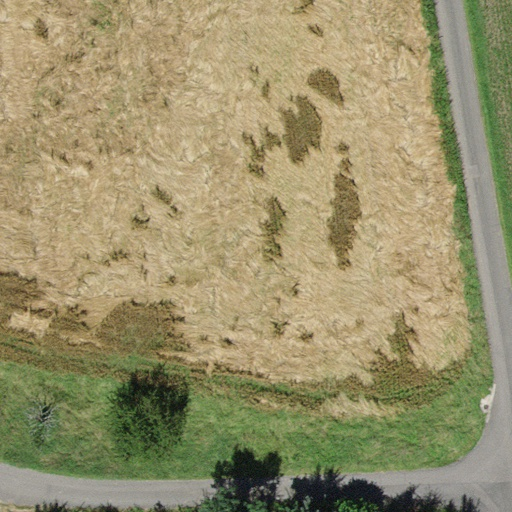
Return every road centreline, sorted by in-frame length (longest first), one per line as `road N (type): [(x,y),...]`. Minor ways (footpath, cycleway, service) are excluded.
road 1 (residential): [(444,0),(511,459)]
road 2 (unclassified): [(260,511),(511,503)]
road 3 (unclassified): [(0,474),(211,511)]
